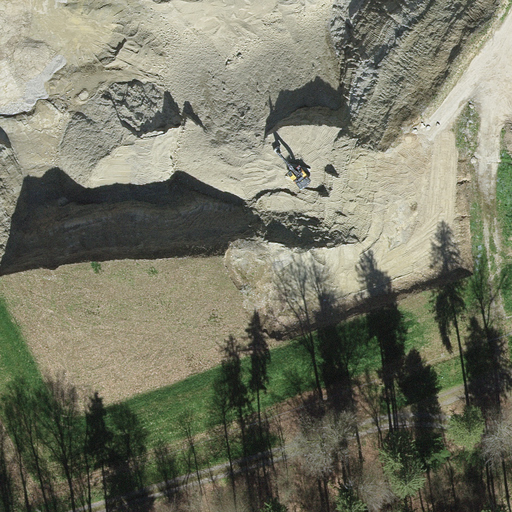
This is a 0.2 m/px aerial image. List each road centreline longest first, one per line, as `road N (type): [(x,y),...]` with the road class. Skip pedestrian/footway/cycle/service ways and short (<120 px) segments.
road 1 (track): [(90,511),(511,378)]
road 2 (track): [(381,425),(511,447)]
